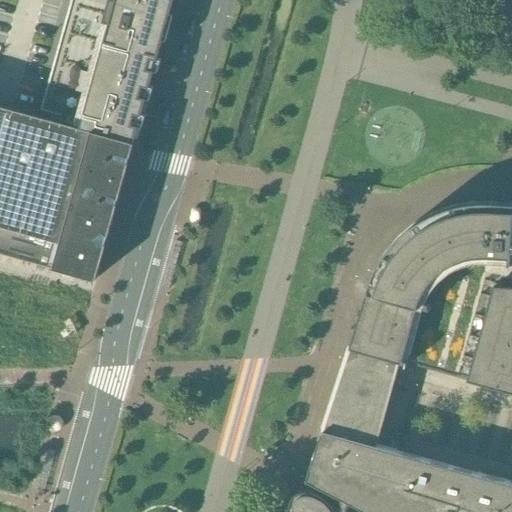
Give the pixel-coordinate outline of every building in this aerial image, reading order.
[(50,78),(41,109),(66,116),(65,121),(93,129),(135,141),(173,0),(71,0),(67,16),(50,78)] [(62,240),(93,129),(65,121),(61,120),(0,103),(0,250),(96,277),(104,251),(62,240)] [(93,129),(62,240),(104,251),(135,141),(93,129)] [(511,202),(492,201),(471,202),(451,205),(431,213),(413,223),(397,237),(384,253),(374,272),(366,291),(367,292),(367,293),(366,293),(350,345),(350,347),(400,361),(511,391),(511,202)] [(0,362),(62,360),(85,275),(37,262),(14,342),(0,338),(0,362)] [(511,511),(511,481),(377,444),(393,387),(396,377),(398,368),(400,361),(350,347),(349,347),(323,429),(307,478),(341,496),(338,509),(335,506),(330,500),(328,498),(325,496),(322,494),(319,493),(313,490),(311,490),(309,489),(306,489),(304,490),(302,490),(299,491),(297,493),(295,494),(294,496),(292,498),(291,500),(290,505),(288,511),(287,511),(511,511)]
